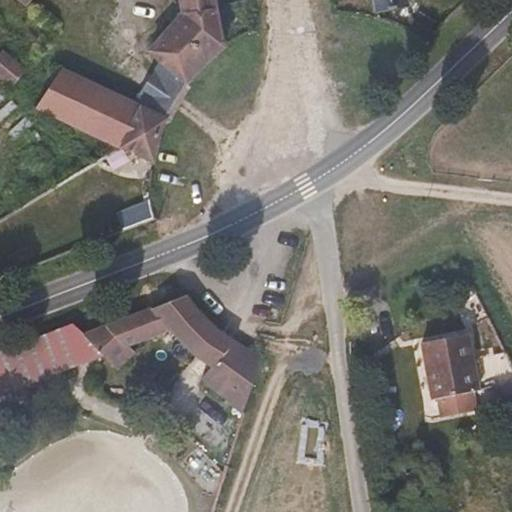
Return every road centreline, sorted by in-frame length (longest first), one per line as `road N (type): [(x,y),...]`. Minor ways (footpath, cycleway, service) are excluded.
road 1 (tertiary): [(511,13),(313,182),(145,262),(0,318)]
road 2 (track): [(322,235),(237,511)]
road 3 (track): [(322,235),(364,511)]
road 4 (track): [(286,0),(322,235)]
road 5 (track): [(336,168),(410,187),(511,198)]
